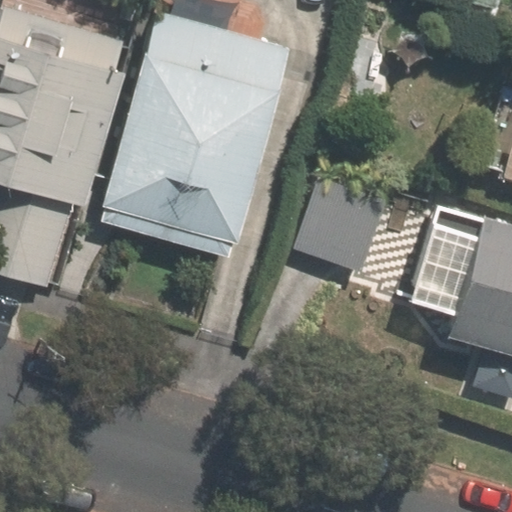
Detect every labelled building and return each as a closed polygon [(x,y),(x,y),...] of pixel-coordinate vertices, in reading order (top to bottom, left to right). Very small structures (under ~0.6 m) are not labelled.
[(122,35),(0,0),(0,178),(75,201),(122,35)] [(229,51),(149,27),(103,196),(220,231),(273,50),(233,39),(229,51)] [(511,82),(496,78),(479,135),(490,138),(480,174),(511,183),(511,82)] [(346,270),(368,200),(313,184),(292,254),(346,270)] [(0,268),(51,283),(73,207),(0,185),(0,268)] [(511,230),(464,216),(431,325),(511,349),(511,230)]
